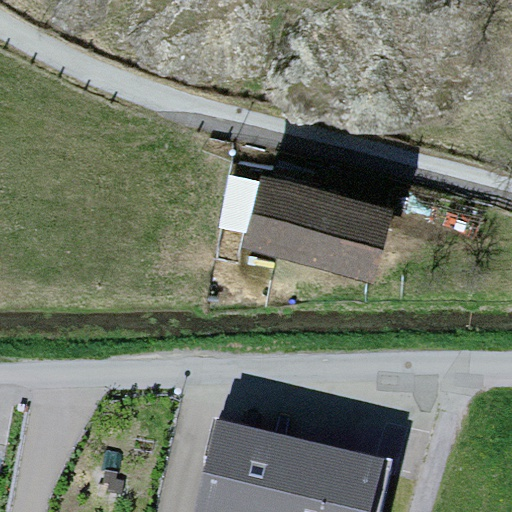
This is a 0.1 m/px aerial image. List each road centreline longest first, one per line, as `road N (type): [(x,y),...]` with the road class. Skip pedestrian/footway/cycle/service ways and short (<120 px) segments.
road 1 (residential): [(511,192),(239,125),(47,55),(0,25)]
road 2 (residential): [(511,363),(0,372)]
